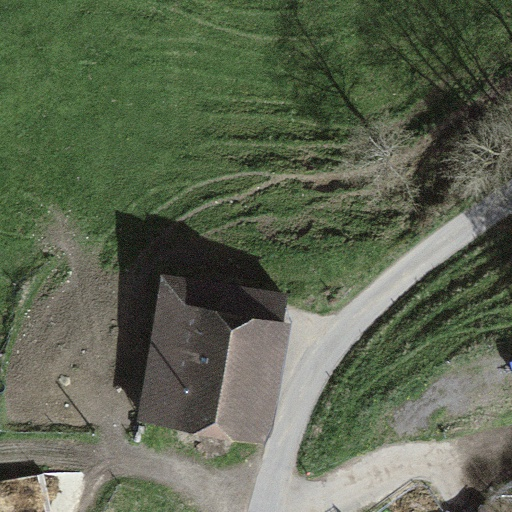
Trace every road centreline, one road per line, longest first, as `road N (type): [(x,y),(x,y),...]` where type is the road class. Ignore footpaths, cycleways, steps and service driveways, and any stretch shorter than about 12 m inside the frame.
road 1 (unclassified): [(263,511),(295,411),(331,346),(386,288),(511,197)]
road 2 (track): [(0,462),(68,458),(174,477),(264,509)]
road 3 (track): [(511,450),(386,489),(264,509)]
